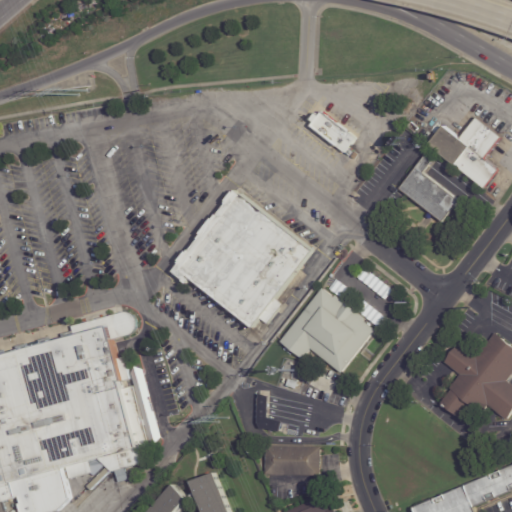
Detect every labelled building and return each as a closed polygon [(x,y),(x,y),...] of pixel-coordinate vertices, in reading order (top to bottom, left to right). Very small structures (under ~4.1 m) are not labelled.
[(326,113),(358,138),(349,149),(355,154),(352,159),(313,127),(316,123),(313,120),(319,113),(322,115),(325,111),(326,113)] [(489,186),(487,189),(432,146),(447,127),(463,139),(479,119),(503,137),(487,159),(502,170),(489,186)] [(460,202),(444,223),(402,189),(429,155),(436,160),(425,174),(460,202)] [(301,271),(277,301),(283,306),(268,325),(263,321),(256,329),(193,279),(190,284),(175,273),(239,192),(316,253),(301,271)] [(369,319),(367,320),(379,330),(346,373),(314,348),(306,359),(284,341),(326,288),(337,297),(339,295),(369,319)] [(0,353),(0,501),(16,498),(20,511),(64,511),(78,509),(69,477),(141,452),(111,323),(0,353)] [(511,418),(511,420),(501,413),(495,421),(475,404),(464,418),(445,402),(455,389),(453,388),(464,374),(449,362),(464,343),(480,356),(500,332),(511,341),(511,378),(510,381),(511,382),(511,418)] [(291,380),(302,384),(300,390),(289,386),(291,380)] [(283,432),(260,429),(261,394),(270,397),(269,418),(285,421),(283,432)] [(324,455),(324,476),(269,475),(269,446),(325,447),(324,455)] [(511,496),(480,510),(480,511),(419,511),(511,472),(511,496)] [(208,511),(197,484),(217,476),(232,511),(208,511)] [(194,500),(197,502),(188,511),(158,511),(180,487),(194,500)] [(338,511),(298,511),(297,508),(328,496),(333,510),(337,508),(338,511)]
